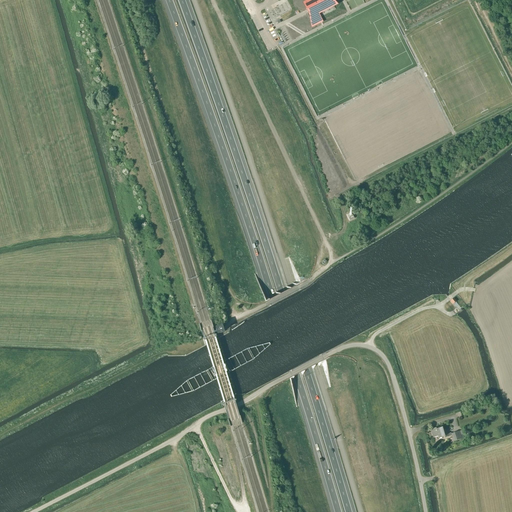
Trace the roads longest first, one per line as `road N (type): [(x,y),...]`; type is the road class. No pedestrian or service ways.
road 1 (unclassified): [(425,511),(389,369),(376,350),(360,345),(325,354),(33,511)]
road 2 (motorway): [(168,0),(246,216),(337,511)]
road 3 (motorway): [(348,511),(181,0)]
road 4 (unclassified): [(358,511),(193,0)]
